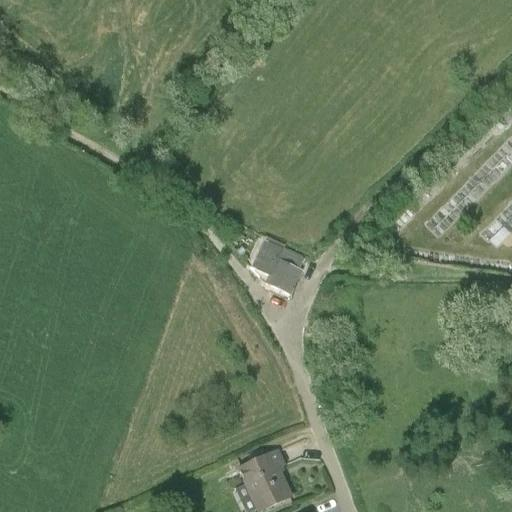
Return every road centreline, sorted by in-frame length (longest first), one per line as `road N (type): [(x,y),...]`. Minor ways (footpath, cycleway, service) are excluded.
road 1 (unclassified): [(411,162),(317,266),(284,327)]
road 2 (track): [(0,96),(179,202)]
road 3 (residential): [(351,511),(284,327)]
road 4 (unclassified): [(284,327),(179,202)]
